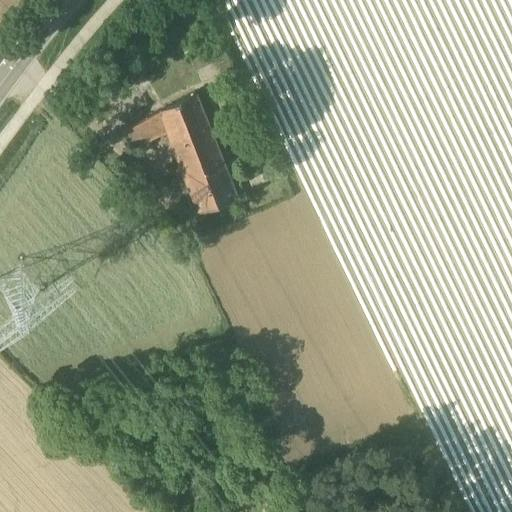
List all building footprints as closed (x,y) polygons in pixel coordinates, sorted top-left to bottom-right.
[(206,45),(194,17),(177,24),(190,52),(206,45)] [(206,52),(190,60),(192,63),(194,66),(195,70),(211,62),(206,52)] [(128,71),(98,89),(109,108),(139,90),(128,71)] [(182,173),(223,156),(196,90),(123,128),(133,146),(166,129),(182,173)] [(223,156),(182,173),(196,211),(238,195),(223,156)] [(222,339),(189,346),(194,370),(228,363),(222,339)] [(233,396),(197,406),(203,428),(239,417),(233,396)]
